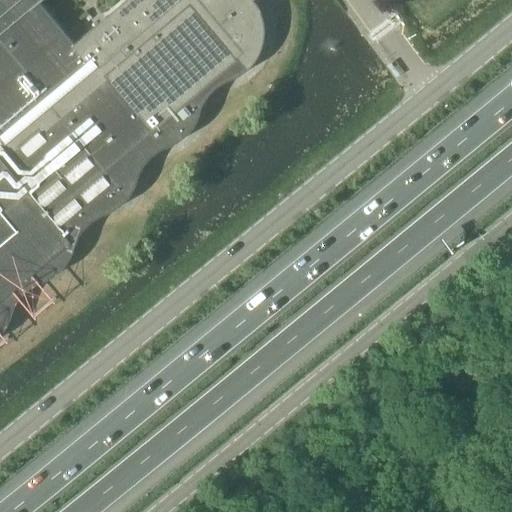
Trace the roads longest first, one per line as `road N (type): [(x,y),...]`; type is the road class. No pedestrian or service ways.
road 1 (tertiary): [(0,447),(511,28)]
road 2 (motorway): [(511,102),(6,511)]
road 3 (motorway): [(83,511),(511,159)]
road 4 (unclassified): [(161,511),(511,228)]
